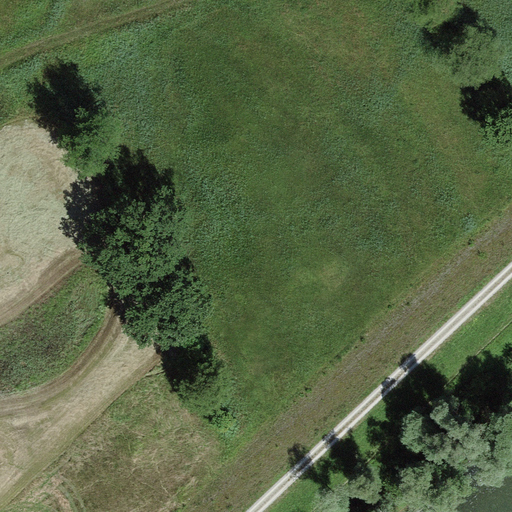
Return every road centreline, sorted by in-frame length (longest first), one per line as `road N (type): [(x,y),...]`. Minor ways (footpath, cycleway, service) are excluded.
road 1 (track): [(511,271),(257,511)]
road 2 (track): [(0,68),(181,0)]
